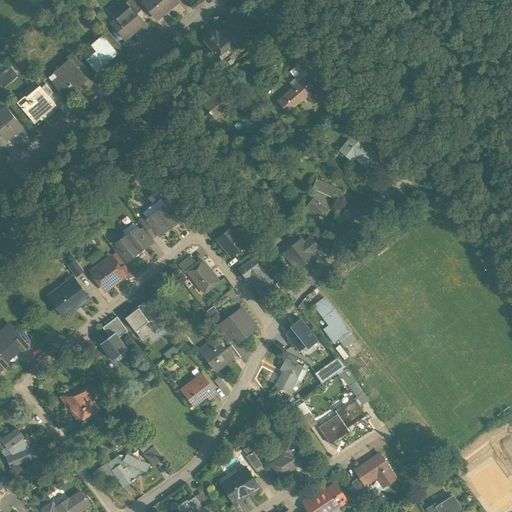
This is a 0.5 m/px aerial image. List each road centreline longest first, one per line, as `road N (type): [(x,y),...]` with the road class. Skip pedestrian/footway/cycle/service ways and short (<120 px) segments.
road 1 (residential): [(117,511),(21,382),(196,234)]
road 2 (unclassified): [(223,0),(0,189)]
road 3 (unclassified): [(137,511),(197,470),(274,329)]
road 4 (unclassified): [(274,329),(398,178)]
road 5 (residential): [(261,511),(381,429)]
road 6 (track): [(398,178),(511,111)]
road 7 (residential): [(196,234),(274,329)]
road 8 (track): [(459,139),(475,163),(463,185),(439,188),(402,176)]
